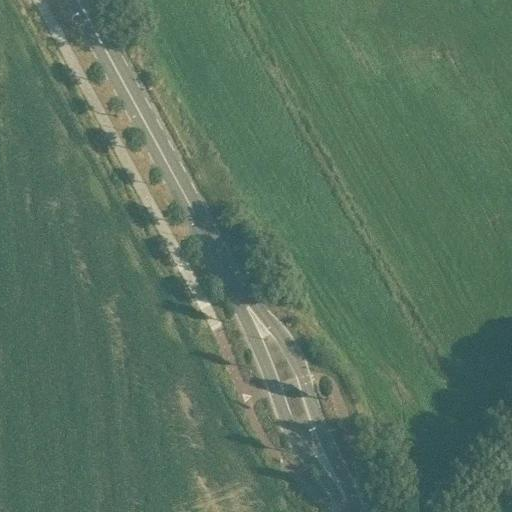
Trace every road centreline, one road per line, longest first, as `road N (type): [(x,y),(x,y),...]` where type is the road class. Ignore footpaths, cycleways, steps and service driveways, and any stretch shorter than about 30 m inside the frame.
road 1 (secondary): [(242,305),(77,0)]
road 2 (secondary): [(342,489),(290,351),(242,305)]
road 3 (secondary): [(242,305),(290,431),(342,489)]
